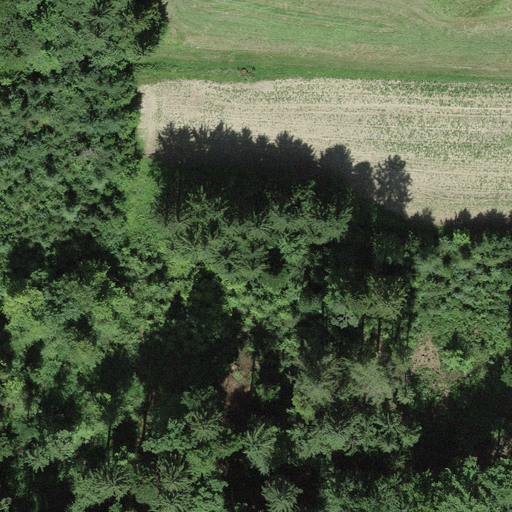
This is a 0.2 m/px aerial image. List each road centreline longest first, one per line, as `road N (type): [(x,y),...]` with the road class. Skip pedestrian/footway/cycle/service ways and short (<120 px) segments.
road 1 (track): [(0,41),(511,73)]
road 2 (track): [(325,511),(511,432)]
